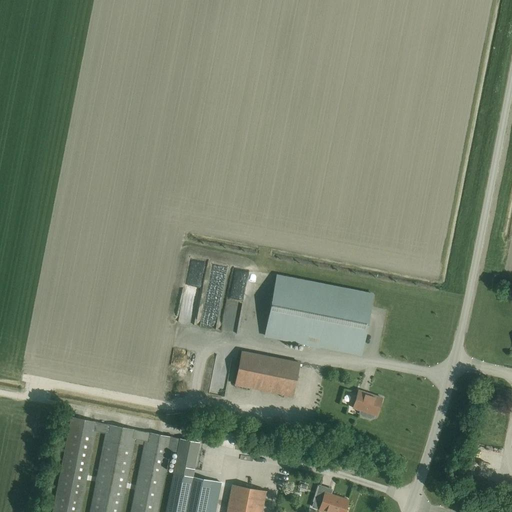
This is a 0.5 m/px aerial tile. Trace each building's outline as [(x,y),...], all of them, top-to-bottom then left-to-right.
[(276,276),(264,335),(306,344),(305,346),(319,349),(320,346),(361,354),(373,295),(276,276)] [(292,396),(299,363),(242,352),(235,385),(292,396)] [(352,409),(359,411),(359,414),(361,417),(369,419),(373,418),(374,415),(376,416),(381,398),(357,392),(352,409)] [(172,437),(146,432),(136,430),(71,417),(52,511),(79,511),(95,432),(105,433),(89,511),(119,511),(134,439),(144,441),(130,511),(157,511),(169,451),(177,452),(180,439),(172,438),(172,437)] [(180,439),(177,452),(174,466),(194,470),(199,443),(180,439)] [(186,511),(193,478),(173,474),(165,511),(186,511)] [(193,478),(186,511),(205,511),(212,481),(193,478)] [(212,481),(205,511),(214,511),(220,483),(212,481)] [(261,511),(265,492),(231,485),(225,511),(261,511)] [(324,511),(343,511),(348,500),(324,493),(319,510),(324,511)]
